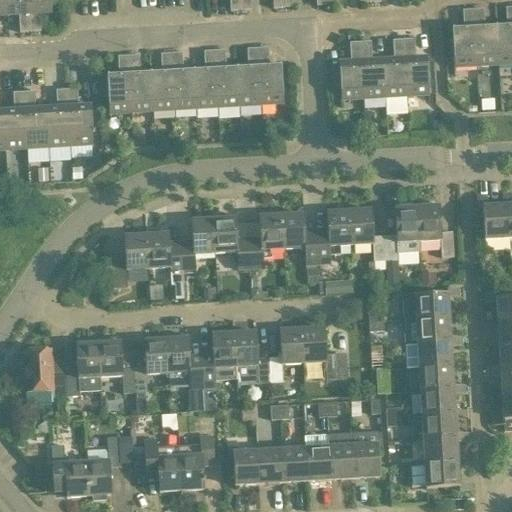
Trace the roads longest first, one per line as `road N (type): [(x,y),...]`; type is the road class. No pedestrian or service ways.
road 1 (residential): [(22,296),(67,233),(123,194),(189,175),(316,168)]
road 2 (residential): [(22,296),(69,322),(346,306)]
road 3 (residential): [(0,55),(54,52),(93,39),(308,28)]
road 4 (residential): [(316,168),(511,154)]
road 5 (residential): [(316,168),(308,28)]
road 6 (residential): [(308,28),(399,23),(435,0)]
